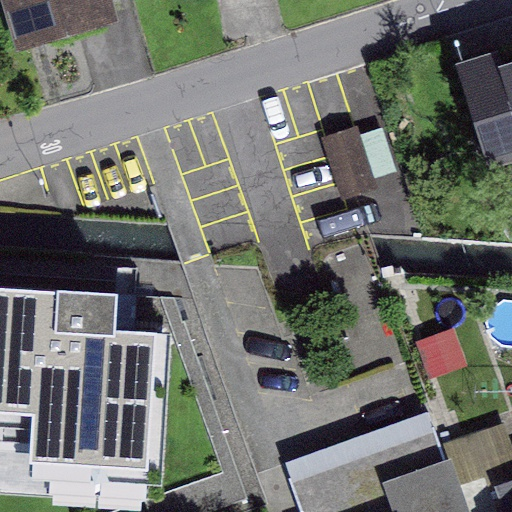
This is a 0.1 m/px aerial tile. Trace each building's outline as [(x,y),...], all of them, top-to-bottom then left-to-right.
[(16,0),(27,34),(106,10),(103,0),(16,0)] [(511,65),(473,77),(494,149),(511,143),(511,65)] [(356,144),(322,154),(342,216),(376,206),(356,144)] [(111,299),(0,293),(0,440),(40,442),(38,479),(148,485),(156,336),(109,334),(111,299)] [(460,511),(431,430),(277,484),(287,511),(460,511)]
